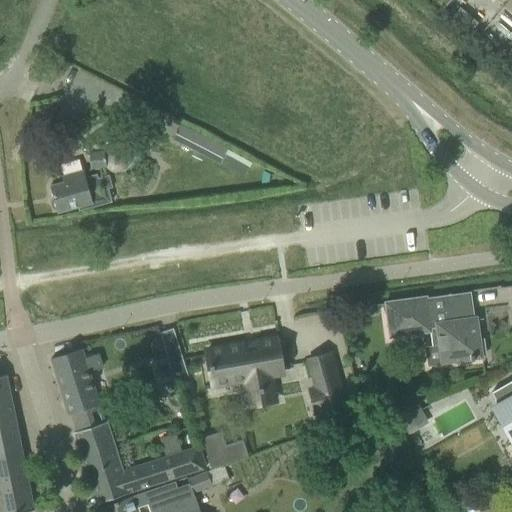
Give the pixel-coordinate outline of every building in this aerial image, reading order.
[(449,0),(432,0),(442,8),(449,0)] [(511,0),(503,0),(494,14),(511,26),(511,0)] [(179,125),(172,139),(218,163),(225,149),(179,125)] [(106,165),(112,170),(123,169),(130,161),(128,151),(120,144),(109,145),(104,152),(89,154),(91,167),(106,165)] [(56,210),(56,213),(77,207),(78,211),(111,202),(107,189),(111,188),(108,176),(97,179),(96,175),(85,178),(83,171),(61,177),(62,183),(49,186),(52,198),(50,201),(52,208),(56,210)] [(426,297),(384,303),(384,304),(385,305),(387,323),(389,338),(436,331),(441,364),(462,361),(481,358),(481,354),(485,353),(483,339),(479,339),(476,317),(474,318),(472,307),(452,310),(450,295),(426,298),(426,297)] [(244,345),(205,352),(211,385),(245,380),(249,406),(275,402),(270,375),(282,373),(276,339),(254,343),(254,345),(245,347),(244,345)] [(68,415),(70,415),(98,406),(99,406),(88,372),(101,368),(97,354),(84,358),(81,349),(50,359),(68,415)] [(313,379),(315,388),(309,390),(315,411),(321,409),(323,416),(346,410),(336,373),(313,379)] [(0,511),(25,511),(33,510),(21,452),(5,375),(0,376),(0,511)] [(511,384),(510,381),(491,393),(509,424),(511,422),(511,384)] [(414,401),(394,412),(404,430),(424,419),(414,401)] [(98,406),(70,415),(76,432),(73,432),(96,503),(129,493),(129,492),(205,469),(199,448),(122,471),(107,422),(104,423),(98,406)] [(96,509),(97,511),(199,511),(195,499),(192,493),(211,486),(210,482),(206,471),(187,478),(189,484),(177,488),(174,482),(116,502),(96,509)]
